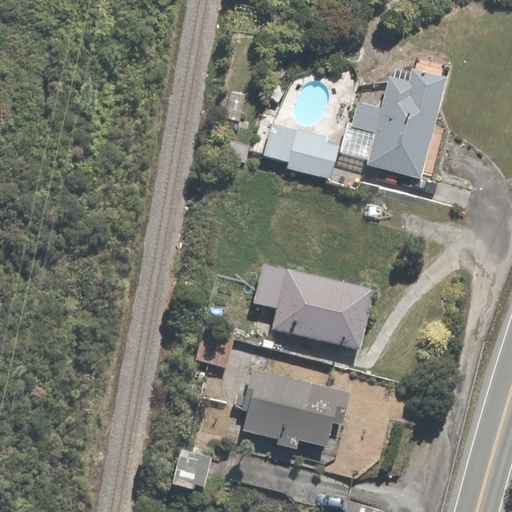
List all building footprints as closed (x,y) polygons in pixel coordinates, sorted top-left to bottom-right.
[(356,126),(345,155),(371,164),(370,167),(420,185),(452,91),(419,78),(416,86),(395,78),(384,110),(365,103),(357,126),(356,126)] [(301,133),(275,125),(265,159),(292,167),(292,168),(334,181),(345,148),(325,141),(327,134),(303,127),(301,133)] [(266,267),(256,304),(281,311),(275,331),(361,355),(371,317),(361,314),(366,295),(266,267)] [(258,398),(248,434),(340,459),(357,398),(259,371),(252,397),(258,398)] [(211,457),(185,451),(176,488),(203,494),(211,457)] [(387,511),(388,506),(356,502),(354,511),(387,511)]
